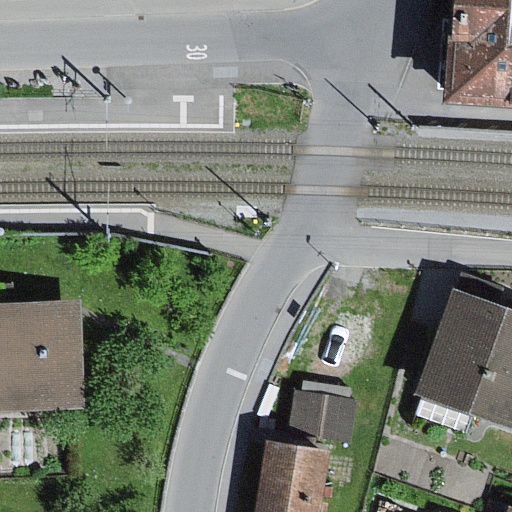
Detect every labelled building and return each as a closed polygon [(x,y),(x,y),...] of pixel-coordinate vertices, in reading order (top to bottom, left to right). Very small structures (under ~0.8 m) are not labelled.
[(511,0),(437,0),(430,103),(511,109),(511,0)] [(511,313),(447,291),(412,392),(511,426),(511,313)] [(0,406),(81,402),(75,296),(0,299),(0,406)] [(356,400),(292,391),(286,433),(349,443),(356,400)] [(319,511),(329,452),(261,442),(250,511),(319,511)]
